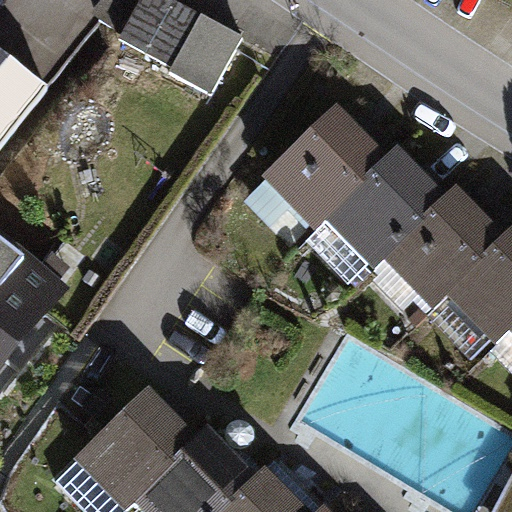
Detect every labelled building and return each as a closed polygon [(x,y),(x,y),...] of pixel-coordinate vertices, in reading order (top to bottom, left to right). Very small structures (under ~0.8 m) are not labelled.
[(245,45),(163,0),(143,0),(118,45),(172,75),(169,81),(212,104),(245,45)] [(0,164),(50,101),(0,62),(0,164)] [(317,242),(326,233),(390,166),(337,115),(263,191),(317,242)] [(377,281),(385,273),(449,206),(398,158),(390,166),(326,233),(377,281)] [(436,322),(447,310),(509,246),(458,197),(449,206),(385,273),(436,322)] [(0,386),(70,298),(0,242),(0,386)] [(496,357),(510,344),(511,341),(511,242),(509,246),(447,310),(496,357)] [(114,511),(136,511),(199,446),(183,431),(192,420),(169,399),(160,408),(149,398),(76,475),(114,511)] [(233,511),(259,485),(208,437),(199,446),(136,511),(233,511)] [(301,511),(266,478),(259,485),(233,511),(301,511)] [(511,511),(511,481),(495,511),(511,511)]
